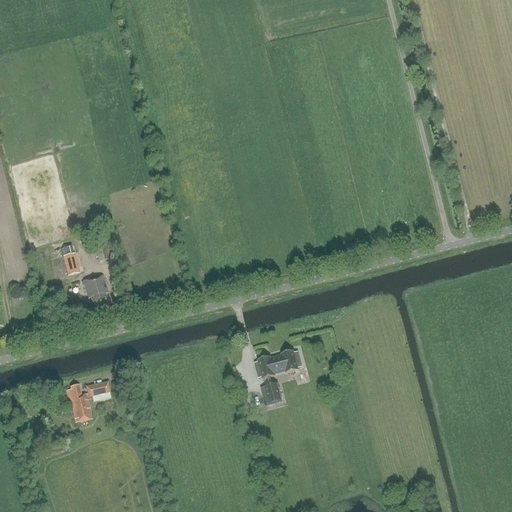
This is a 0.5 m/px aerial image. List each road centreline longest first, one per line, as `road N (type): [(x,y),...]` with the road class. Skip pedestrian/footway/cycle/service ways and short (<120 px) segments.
road 1 (unclassified): [(0,356),(511,227)]
road 2 (track): [(451,242),(388,0)]
